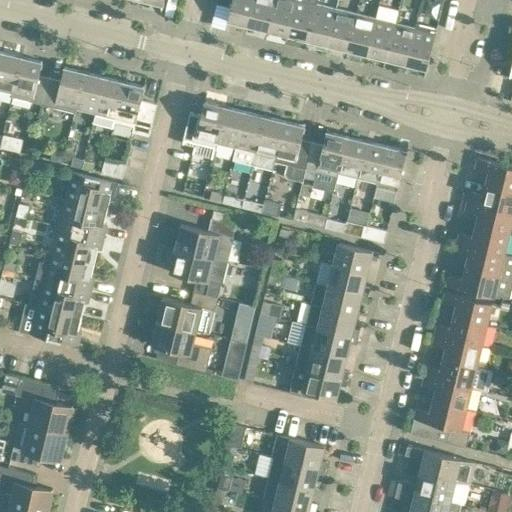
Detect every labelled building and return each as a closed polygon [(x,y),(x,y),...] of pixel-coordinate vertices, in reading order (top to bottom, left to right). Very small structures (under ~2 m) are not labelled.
[(248,25),(254,0),(217,0),(216,3),(231,7),(227,20),(225,29),(226,29),(228,20),(248,25)] [(254,0),(248,25),(268,30),(275,0),(254,0)] [(288,35),(296,0),(275,0),(268,30),(288,35)] [(307,40),(316,3),(317,0),(296,0),(288,35),(307,40)] [(327,44),(327,45),(336,8),(316,3),(307,40),(315,42),(314,45),(316,48),(323,50),(326,48),(327,44)] [(327,45),(347,49),(356,13),(336,8),(327,45)] [(347,49),(367,54),(376,18),(356,13),(347,49)] [(376,18),(367,54),(387,59),(396,23),(376,18)] [(415,27),(396,23),(387,59),(407,64),(416,24),(415,27)] [(437,29),(416,24),(407,64),(426,69),(424,77),(425,77),(437,29)] [(12,97),(22,56),(2,52),(0,60),(0,89),(13,93),(12,97)] [(12,97),(43,105),(50,77),(39,75),(42,61),(22,56),(12,97)] [(61,80),(50,77),(43,105),(75,112),(85,72),(64,67),(61,80)] [(77,108),(96,113),(104,77),(85,72),(75,112),(76,112),(77,108)] [(114,122),(124,81),(104,77),(96,113),(93,123),(113,128),(114,122)] [(149,135),(157,104),(141,100),(145,87),(146,79),(144,86),(124,81),(114,122),(134,127),(132,131),(134,132),(149,135)] [(216,143),(225,106),(205,101),(207,94),(206,94),(205,101),(201,114),(190,112),(182,143),(194,146),(193,153),(212,158),(216,143)] [(233,147),(236,147),(245,111),(225,106),(216,143),(233,147)] [(233,159),(253,164),(264,116),(245,111),(236,147),(233,159)] [(265,116),(253,164),(272,169),(274,161),(284,121),(265,116)] [(303,181),(304,177),(312,142),(301,139),(305,123),(304,123),(304,126),(284,121),(274,161),(287,164),(285,174),(287,178),(303,181)] [(312,142),(304,177),(315,179),(313,186),(334,191),(338,177),(337,176),(347,136),(327,131),(328,129),(327,129),(323,144),(312,142)] [(339,173),(358,177),(367,141),(347,136),(337,176),(338,177),(339,173)] [(376,186),(377,186),(387,146),(367,141),(358,177),(377,182),(376,186)] [(377,186),(397,191),(409,142),(408,142),(406,150),(387,146),(377,186)] [(71,165),(82,168),(84,160),(73,157),(71,165)] [(104,158),(101,172),(122,178),(126,164),(104,158)] [(511,165),(478,158),(475,168),(488,171),(486,182),(511,188),(511,165)] [(84,160),(82,168),(92,170),(94,162),(84,160)] [(114,195),(117,182),(72,172),(65,199),(106,209),(110,195),(114,195)] [(470,191),(467,200),(511,211),(511,188),(486,182),(483,194),(470,191)] [(222,202),(224,195),(211,191),(210,199),(222,202)] [(222,202),(242,207),(244,199),(224,195),(222,202)] [(1,198),(0,200),(0,209),(12,212),(14,202),(1,198)] [(65,199),(59,226),(104,237),(107,224),(103,223),(106,209),(65,199)] [(242,207),(262,212),(264,204),(244,199),(242,207)] [(262,212),(278,216),(281,204),(265,200),(264,204),(262,212)] [(509,233),(511,221),(511,211),(467,200),(465,209),(478,213),(475,224),(509,233)] [(25,217),(28,207),(20,204),(17,215),(25,217)] [(352,207),(350,219),(369,221),(371,209),(352,207)] [(294,220),(325,227),(327,216),(297,208),(294,220)] [(181,224),(177,241),(175,248),(214,257),(218,241),(220,234),(233,237),(236,223),(224,220),(226,213),(214,209),(212,218),(208,230),(181,224)] [(8,228),(12,213),(4,211),(0,226),(8,228)] [(327,218),(325,227),(344,232),(347,223),(327,218)] [(364,225),(347,220),(347,223),(344,232),(361,236),(364,225)] [(457,242),(504,254),(507,241),(509,233),(475,224),(472,236),(459,233),(457,241),(457,242)] [(361,236),(385,242),(387,230),(364,225),(361,236)] [(52,253),(93,262),(97,248),(101,249),(103,241),(104,237),(59,226),(55,241),(52,253)] [(282,241),(287,242),(287,241),(290,231),(282,229),(279,240),(282,241)] [(12,230),(9,242),(19,244),(20,241),(22,232),(12,230)] [(338,242),(333,264),(367,272),(371,259),(377,260),(379,252),(338,242)] [(511,255),(504,254),(457,242),(455,251),(468,255),(465,266),(511,277),(511,255)] [(193,291),(218,297),(221,284),(223,284),(229,261),(214,257),(175,248),(169,271),(197,278),(193,291)] [(39,261),(35,277),(46,279),(91,290),(94,278),(90,277),(93,262),(52,253),(45,251),(43,262),(39,261)] [(279,273),(282,261),(274,259),(271,271),(279,273)] [(364,286),(367,272),(333,264),(328,285),(368,295),(370,287),(364,286)] [(449,275),(447,285),(504,298),(508,299),(511,281),(511,277),(465,266),(462,278),(449,275)] [(271,271),(269,282),(277,284),(279,273),(271,271)] [(35,277),(29,304),(39,306),(80,316),(84,302),(88,303),(91,290),(46,279),(35,277)] [(316,282),(311,303),(357,314),(360,301),(367,302),(368,295),(328,285),(316,282)] [(163,297),(157,321),(196,330),(209,333),(215,310),(218,297),(193,291),(190,303),(163,297)] [(487,324),(492,302),(445,291),(443,301),(456,304),(453,316),(487,324)] [(269,315),(272,303),(264,301),(261,313),(269,315)] [(241,302),(238,317),(253,320),(256,306),(241,302)] [(357,314),(311,303),(306,324),(358,337),(360,329),(354,327),(357,314)] [(39,306),(32,334),(77,345),(81,332),(77,331),(80,316),(39,306)] [(261,313),(258,324),(266,326),(274,328),(277,317),(269,315),(261,313)] [(437,324),(435,333),(482,345),(487,324),(453,316),(450,327),(437,324)] [(179,351),(176,364),(206,371),(212,348),(193,343),(196,330),(157,321),(152,345),(179,351)] [(358,337),(306,324),(301,345),(347,356),(350,343),(356,344),(358,337)] [(477,366),(482,345),(435,333),(432,343),(446,346),(443,358),(477,366)] [(254,343),(251,355),(259,357),(262,345),(254,343)] [(296,366),(307,369),(348,378),(350,371),(343,369),(347,356),(301,345),(296,366)] [(252,383),(259,357),(251,355),(244,381),(252,383)] [(424,375),(472,387),(489,391),(494,370),(477,366),(443,358),(440,369),(427,366),(424,375)] [(238,379),(241,369),(226,366),(223,376),(238,379)] [(348,378),(307,369),(296,366),(290,391),(302,395),(303,390),(336,398),(340,384),(346,386),(348,378)] [(2,381),(0,389),(16,393),(20,377),(2,373),(2,374),(3,375),(2,381)] [(467,408),(472,387),(424,375),(422,385),(435,388),(433,400),(467,408)] [(16,393),(15,395),(22,396),(20,407),(33,410),(30,424),(66,433),(73,405),(72,405),(72,407),(57,403),(52,402),(56,386),(59,387),(20,377),(16,393)] [(410,433),(424,437),(466,447),(470,431),(461,429),(467,408),(433,400),(430,411),(416,408),(410,433)] [(228,445),(236,447),(241,448),(246,426),(233,423),(228,445)] [(60,460),(66,433),(30,424),(24,448),(19,447),(14,446),(11,459),(40,466),(36,465),(39,453),(59,458),(58,460),(60,460)] [(325,446),(279,434),(274,455),(273,456),(285,459),(326,469),(327,461),(321,460),(325,446)] [(496,439),(493,453),(506,456),(509,443),(496,439)] [(228,445),(225,459),(233,461),(236,447),(228,445)] [(475,462),(461,458),(407,445),(405,454),(417,457),(418,456),(423,458),(423,459),(420,471),(456,480),(470,483),(475,462)] [(326,469),(285,459),(273,456),(268,477),(314,488),(317,475),(324,476),(326,469)] [(9,507),(29,511),(47,511),(53,489),(52,488),(51,490),(31,486),(34,474),(1,465),(0,466),(0,478),(2,479),(0,488),(0,489),(13,493),(9,507)] [(226,489),(231,468),(223,466),(218,487),(226,489)] [(420,471),(417,483),(417,484),(411,483),(411,482),(399,479),(397,487),(451,501),(456,480),(420,471)] [(268,477),(263,498),(275,501),(315,511),(317,503),(311,502),(314,488),(268,477)] [(218,487),(214,501),(222,502),(226,489),(218,487)] [(410,511),(460,511),(462,503),(451,501),(397,487),(395,496),(407,499),(407,498),(413,500),(413,501),(410,511)] [(494,489),(489,511),(494,511),(507,511),(511,493),(508,493),(494,489)] [(315,511),(275,501),(272,511),(315,511)]
